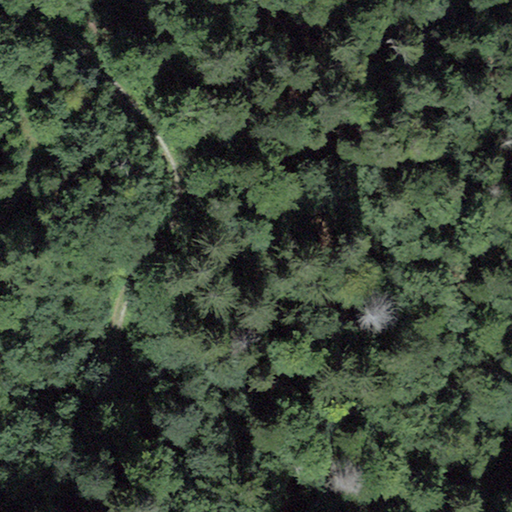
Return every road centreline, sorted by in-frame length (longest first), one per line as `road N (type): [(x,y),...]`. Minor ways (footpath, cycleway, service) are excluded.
road 1 (track): [(201,511),(131,393),(121,350),(126,297),(174,188),(144,101),(97,56),(0,17)]
road 2 (track): [(0,100),(21,109),(46,153),(30,199),(0,232)]
